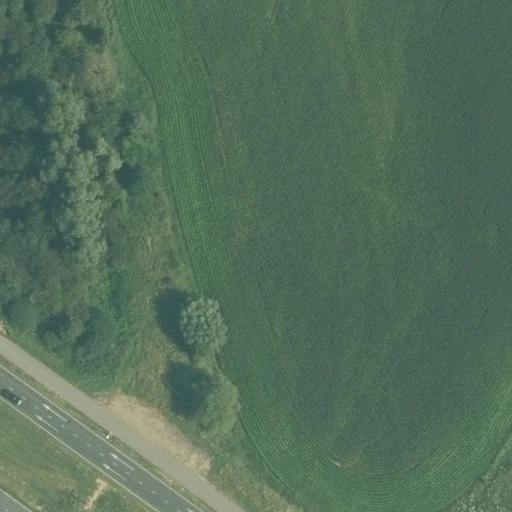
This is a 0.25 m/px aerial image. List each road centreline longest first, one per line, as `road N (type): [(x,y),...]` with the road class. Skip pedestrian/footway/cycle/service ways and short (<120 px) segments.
road 1 (unclassified): [(224,511),(0,350)]
road 2 (primary): [(179,511),(0,382)]
